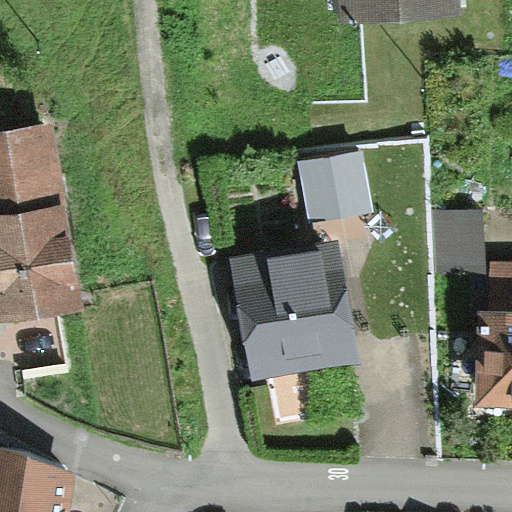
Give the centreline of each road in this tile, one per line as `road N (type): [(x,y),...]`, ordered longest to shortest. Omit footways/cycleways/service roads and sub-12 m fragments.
road 1 (residential): [(511,494),(166,474),(70,443),(0,403)]
road 2 (track): [(144,0),(159,137),(230,479)]
